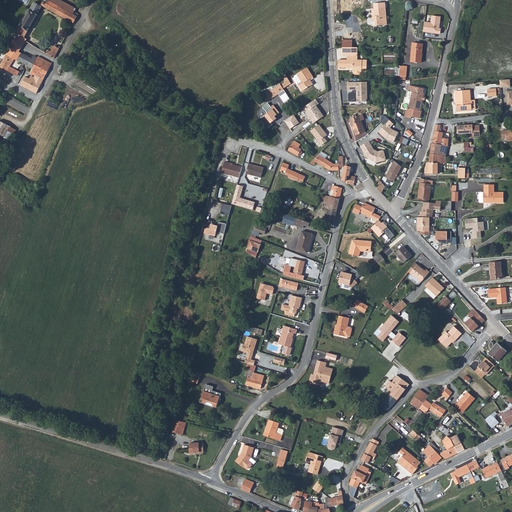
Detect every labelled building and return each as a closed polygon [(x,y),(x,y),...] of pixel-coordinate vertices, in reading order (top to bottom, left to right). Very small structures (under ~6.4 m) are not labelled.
[(56,2),(51,0),(43,0),(41,3),(61,15),(65,8),(59,5),(60,2),(59,1),(57,0),(56,2)] [(38,13),(42,5),(34,1),(30,9),(38,13)] [(384,5),(370,7),(371,19),(374,19),(374,23),(385,23),(384,5)] [(73,22),(77,15),(65,8),(61,15),(73,22)] [(17,32),(19,33),(25,37),(38,13),(30,9),(17,32)] [(440,17),(431,16),(430,23),(424,22),(423,32),(440,35),(441,29),(439,28),(440,17)] [(19,33),(11,49),(19,53),(20,50),(26,39),(27,38),(25,37),(19,33)] [(410,59),(422,59),(423,40),(412,40),(410,59)] [(56,57),(60,48),(56,45),(51,54),(56,57)] [(351,46),(341,46),(341,54),(346,54),(346,59),(338,59),(339,67),(353,67),(353,71),(355,71),(355,72),(356,73),(360,73),(361,72),(361,71),(368,71),(367,58),(356,58),(356,54),(351,54),(351,46)] [(11,49),(3,67),(19,76),(21,71),(12,66),(15,61),(18,63),(19,61),(24,52),(20,50),(19,53),(11,49)] [(24,52),(19,61),(32,68),(37,60),(24,52)] [(34,75),(43,79),(53,63),(39,56),(37,60),(32,68),(29,72),(34,75)] [(314,78),(312,76),(307,67),(297,74),(294,76),(294,78),(302,91),(313,85),(309,80),(311,78),(312,79),(314,78)] [(18,85),(35,94),(43,79),(34,75),(32,77),(28,75),(27,78),(23,76),(18,85)] [(290,82),(287,78),(279,84),(282,87),(290,82)] [(365,81),(345,81),(345,89),(354,89),(354,99),(365,99),(365,81)] [(424,85),(409,81),(408,86),(413,87),(409,105),(407,104),(405,113),(411,115),(411,113),(420,115),(421,108),(420,107),(424,89),(423,89),(424,85)] [(287,94),(282,87),(279,84),(264,95),(268,100),(278,93),(281,98),(287,94)] [(473,106),(473,100),(472,100),(471,96),(471,86),(457,87),(458,101),(457,102),(457,107),(473,106)] [(497,96),(497,94),(496,89),(496,88),(487,89),(488,97),(497,96)] [(316,99),(303,108),(313,124),(323,117),(316,106),(319,104),(316,99)] [(268,104),(263,108),(268,114),(261,119),(269,129),(274,125),(272,123),(278,119),(276,116),(280,113),(274,105),(271,107),(268,104)] [(362,113),(350,118),(357,134),(366,130),(361,119),(364,117),(362,113)] [(293,115),(285,121),(290,129),(299,123),(293,115)] [(381,115),(380,122),(384,126),(379,132),(383,137),(384,136),(386,138),(385,139),(393,143),(398,133),(392,129),(391,128),(394,124),(385,116),(381,115)] [(15,134),(17,128),(13,126),(0,121),(0,134),(5,137),(8,131),(15,134)] [(465,124),(466,132),(474,131),(475,135),(482,134),(481,124),(474,124),(474,123),(465,124)] [(320,124),(311,130),(318,142),(327,136),(320,124)] [(441,125),(436,125),(433,142),(448,145),(447,137),(445,137),(445,138),(442,138),(443,132),(439,131),(441,125)] [(298,148),(298,147),(296,145),(298,142),(293,139),(291,142),(290,141),(286,148),(295,153),(296,152),(299,152),(299,150),(298,148)] [(369,141),(360,146),(363,151),(367,158),(377,162),(385,160),(386,159),(384,151),(383,151),(378,152),(374,150),(369,141)] [(448,145),(433,142),(431,153),(430,161),(442,162),(447,162),(447,155),(448,145)] [(472,142),(464,142),(464,152),(474,152),(474,147),(472,147),(472,142)] [(310,158),(308,160),(311,162),(313,159),(318,162),(321,155),(315,152),(311,159),(310,158)] [(326,158),(321,155),(318,162),(322,165),(326,158)] [(330,161),(326,158),(322,165),(327,167),(335,168),(335,164),(336,161),(330,161)] [(425,173),(432,173),(438,173),(438,172),(438,169),(442,169),(442,162),(430,161),(428,160),(425,173)] [(402,167),(394,161),(385,177),(394,182),(402,167)] [(288,165),(281,162),(279,169),(281,170),(280,172),(286,173),(288,165)] [(238,180),(241,169),(231,167),(231,166),(223,164),(220,176),(238,180)] [(260,179),(262,169),(247,165),(245,175),(260,179)] [(350,169),(349,165),(342,165),(339,177),(343,178),(344,173),(347,173),(348,169),(350,169)] [(352,175),(347,173),(344,173),(343,178),(342,181),(351,183),(352,175)] [(432,180),(420,178),(418,196),(430,198),(431,183),(432,183),(432,180)] [(381,179),(377,187),(382,192),(386,185),(381,179)] [(483,190),(482,200),(493,200),(493,201),(502,201),(502,190),(494,190),(494,182),(484,182),(483,190)] [(232,204),(253,210),(255,202),(240,198),(244,187),(237,184),(232,204)] [(330,197),(325,196),(323,205),(330,205),(326,222),(331,223),(331,221),(333,221),(339,199),(331,197),(330,197)] [(436,202),(424,201),(423,205),(425,207),(424,211),(422,211),(421,211),(421,215),(430,215),(433,215),(434,208),(441,208),(441,200),(436,199),(436,202)] [(377,207),(366,201),(364,206),(358,204),(357,203),(354,210),(360,213),(361,210),(372,215),(377,207)] [(231,206),(222,203),(220,210),(221,211),(220,213),(228,215),(231,206)] [(293,226),(295,218),(284,215),(282,222),(293,226)] [(311,224),(298,219),(295,226),(304,229),(305,226),(310,227),(311,224)] [(422,230),(430,230),(430,219),(417,219),(417,226),(417,229),(422,230)] [(478,219),(465,220),(466,228),(473,228),(473,235),(482,236),(482,231),(484,231),(484,223),(478,223),(478,219)] [(387,225),(384,221),(382,223),(380,221),(371,228),(379,237),(385,232),(391,239),(395,236),(386,226),(387,225)] [(207,223),(203,236),(215,239),(215,235),(223,237),(226,227),(218,225),(217,229),(211,227),(212,224),(207,223)] [(265,229),(253,225),(251,231),(263,235),(265,229)] [(314,234),(303,231),(298,249),(308,253),(314,234)] [(452,231),(437,231),(437,239),(439,242),(441,242),(441,244),(447,244),(447,242),(451,243),(451,245),(456,245),(456,237),(451,237),(452,231)] [(260,245),(249,240),(247,247),(258,252),(260,245)] [(360,253),(365,253),(366,253),(366,252),(368,252),(370,252),(370,244),(369,244),(363,244),(362,243),(361,247),(358,246),(358,245),(352,243),(351,243),(348,257),(357,259),(359,254),(360,253)] [(405,261),(414,253),(406,244),(397,252),(405,261)] [(377,264),(383,259),(377,252),(371,256),(377,264)] [(305,262),(291,258),(289,265),(286,264),(282,275),(285,276),(303,280),(304,276),(302,275),(305,262)] [(427,268),(417,259),(410,268),(413,271),(416,274),(414,276),(420,281),(424,278),(431,269),(428,267),(427,268)] [(501,260),(490,261),(492,277),(503,276),(501,260)] [(342,272),(339,282),(350,285),(352,288),(360,281),(361,280),(358,277),(362,274),(352,268),(350,274),(342,272)] [(437,293),(445,286),(434,274),(427,282),(437,293)] [(361,280),(360,281),(365,286),(371,281),(366,276),(361,280)] [(298,283),(283,280),(281,287),(296,290),(298,283)] [(360,281),(352,288),(350,290),(356,293),(365,286),(360,281)] [(261,283),(257,298),(265,301),(267,293),(273,295),(274,289),(273,286),(261,283)] [(508,301),(507,285),(497,286),(497,287),(489,287),(490,296),(498,295),(498,302),(508,301)] [(302,297),(292,294),(289,305),(282,303),(281,309),(285,310),(284,314),(294,316),(295,312),(296,313),(298,305),(300,306),(302,297)] [(450,299),(444,294),(436,302),(442,307),(450,299)] [(408,301),(404,296),(398,301),(402,307),(408,301)] [(368,307),(356,300),(353,306),(365,313),(368,307)] [(487,318),(476,307),(470,313),(475,319),(469,324),(475,330),(487,318)] [(399,321),(390,314),(377,329),(380,331),(377,336),(382,341),(384,338),(383,337),(387,335),(392,339),(391,340),(398,347),(406,337),(398,331),(396,334),(392,330),(399,321)] [(339,318),(338,327),(337,331),(336,331),(335,336),(350,339),(352,338),(353,330),(352,329),(348,328),(350,320),(339,318)] [(293,332),(294,328),(281,325),(276,344),(283,345),(282,347),(281,347),(280,349),(280,351),(281,351),(281,354),(288,356),(290,347),(288,347),(290,337),(291,332),(293,332)] [(456,339),(457,340),(463,333),(456,325),(449,332),(448,331),(440,338),(449,346),(454,341),(456,339)] [(257,340),(247,337),(245,345),(243,345),(241,352),(248,354),(245,363),(255,366),(256,361),(252,360),(257,340)] [(500,359),(509,349),(500,341),(491,351),(500,359)] [(314,373),(313,373),(310,372),(308,380),(319,384),(320,380),(328,382),(332,368),(325,365),(326,361),(317,358),(315,366),(316,367),(314,373)] [(495,365),(486,358),(478,367),(479,368),(476,372),(482,377),(485,374),(486,375),(495,365)] [(201,372),(193,369),(190,382),(198,384),(201,372)] [(254,374),(250,373),(249,375),(248,375),(247,376),(246,376),(245,379),(249,380),(247,387),(261,390),(264,380),(260,379),(259,381),(253,380),(254,374)] [(403,393),(410,383),(404,378),(398,374),(394,379),(399,383),(396,387),(403,393)] [(212,386),(206,384),(201,397),(204,398),(203,402),(216,406),(217,401),(220,400),(219,398),(220,393),(211,390),(212,386)] [(447,389),(452,394),(455,391),(449,386),(446,389),(447,389)] [(399,399),(403,393),(396,387),(392,393),(399,399)] [(421,388),(415,397),(424,403),(427,399),(429,396),(431,394),(421,388)] [(465,410),(477,396),(469,389),(457,404),(465,410)] [(389,409),(399,399),(392,393),(383,405),(389,409)] [(415,397),(412,401),(421,407),(424,403),(415,397)] [(436,411),(440,404),(435,401),(434,403),(429,400),(422,408),(427,411),(430,407),(436,411)] [(443,415),(447,408),(440,404),(436,411),(443,415)] [(509,424),(511,422),(511,406),(511,407),(511,409),(509,412),(509,411),(503,414),(509,424)] [(420,408),(410,423),(413,425),(423,410),(420,408)] [(489,420),(494,426),(500,421),(496,415),(499,412),(498,410),(493,413),(495,415),(489,420)] [(277,423),(279,419),(269,416),(263,431),(280,437),(283,427),(283,425),(277,423)] [(182,422),(177,420),(174,432),(180,434),(182,422)] [(448,433),(449,431),(451,428),(442,422),(439,426),(448,433)] [(410,423),(407,426),(412,431),(415,428),(413,425),(410,423)] [(333,427),(327,446),(329,449),(332,450),(335,449),(337,443),(340,444),(344,430),(333,427)] [(369,461),(370,462),(373,457),(375,458),(379,452),(376,451),(381,440),(375,437),(374,437),(363,458),(369,461)] [(444,455),(447,458),(460,451),(457,444),(443,450),(432,440),(431,442),(431,443),(444,455)] [(457,444),(460,451),(467,448),(463,440),(461,441),(457,444)] [(254,447),(245,443),(242,451),(243,452),(240,454),(238,454),(234,458),(241,465),(242,465),(244,467),(247,468),(250,464),(250,462),(248,459),(250,457),(254,447)] [(425,458),(431,465),(436,461),(437,462),(440,459),(444,455),(431,443),(425,449),(429,454),(425,458)] [(200,455),(204,454),(202,444),(189,445),(190,456),(195,455),(195,454),(200,454),(200,455)] [(278,458),(285,460),(288,448),(281,445),(278,458)] [(408,458),(404,464),(414,472),(420,466),(419,465),(423,461),(405,446),(402,450),(405,453),(403,455),(408,458)] [(322,460),(324,455),(310,450),(307,460),(314,462),(311,471),(320,474),(323,464),(320,463),(321,460),(322,460)] [(508,465),(511,463),(511,453),(500,459),(504,468),(508,467),(508,465)] [(400,460),(404,464),(408,458),(403,455),(400,460)] [(467,465),(471,471),(480,467),(477,461),(474,462),(474,461),(467,465)] [(501,470),(497,462),(482,468),(487,477),(501,470)] [(352,490),(351,492),(356,495),(364,481),(367,483),(373,472),(372,470),(370,470),(370,468),(361,464),(359,470),(357,468),(352,476),(354,477),(351,484),(352,485),(352,490)] [(467,465),(455,470),(456,471),(452,473),(457,484),(461,482),(459,477),(471,471),(467,465)] [(241,487),(250,491),(255,481),(246,478),(241,487)] [(319,492),(326,483),(319,478),(313,488),(319,492)] [(303,492),(297,490),(291,506),(299,509),(303,492)] [(337,497),(328,498),(329,506),(343,504),(342,496),(340,496),(340,492),(337,493),(337,497)] [(230,498),(228,505),(239,508),(241,500),(230,498)] [(305,501),(302,511),(316,511),(317,508),(315,507),(316,503),(305,501)]
